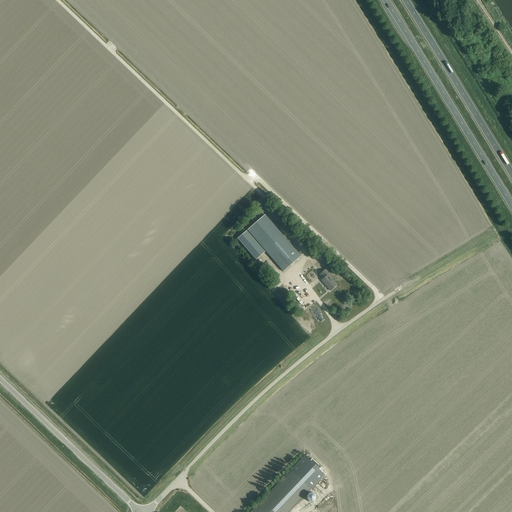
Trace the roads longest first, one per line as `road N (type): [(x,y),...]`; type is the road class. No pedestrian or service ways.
road 1 (unclassified): [(145,511),(271,386),(396,291)]
road 2 (track): [(251,182),(57,0)]
road 3 (trunk): [(385,0),(511,205)]
road 4 (trunk): [(511,174),(405,0)]
road 5 (unclassified): [(144,511),(0,373)]
road 6 (track): [(383,300),(256,177),(251,182)]
